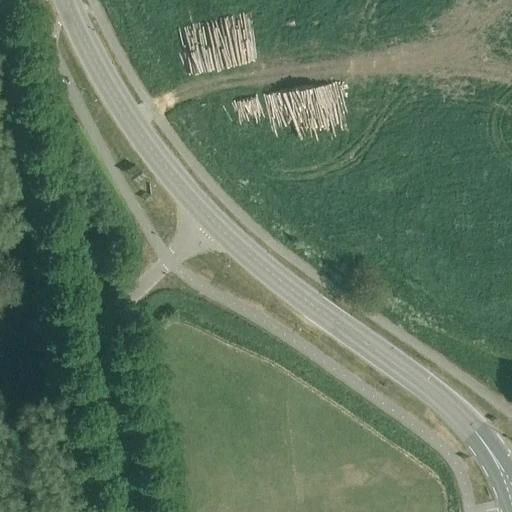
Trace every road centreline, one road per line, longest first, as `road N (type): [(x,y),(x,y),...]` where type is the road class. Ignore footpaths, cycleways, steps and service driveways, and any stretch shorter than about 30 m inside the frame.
road 1 (secondary): [(511,490),(452,406),(208,218)]
road 2 (unclassified): [(133,511),(109,324),(208,218)]
road 3 (secondary): [(208,218),(115,96),(65,0)]
